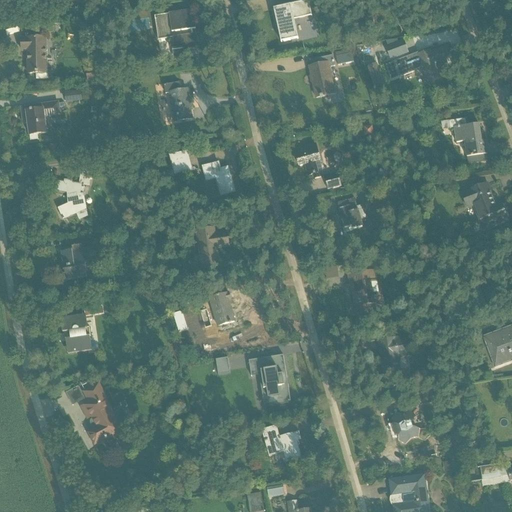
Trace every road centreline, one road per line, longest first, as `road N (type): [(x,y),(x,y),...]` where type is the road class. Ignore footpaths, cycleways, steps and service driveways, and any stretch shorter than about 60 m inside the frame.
road 1 (residential): [(224,0),(361,511)]
road 2 (residential): [(70,511),(24,369),(0,219)]
road 3 (residential): [(460,0),(511,134)]
